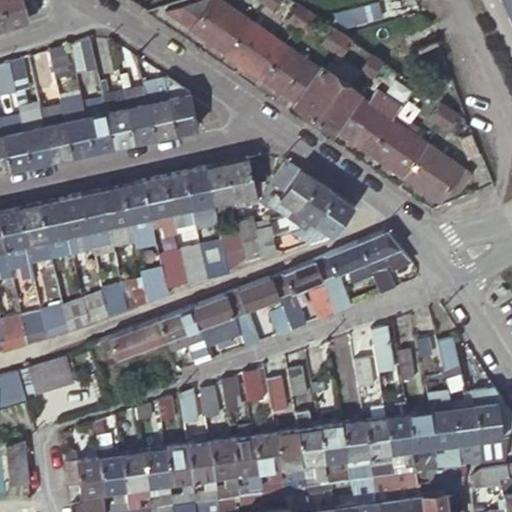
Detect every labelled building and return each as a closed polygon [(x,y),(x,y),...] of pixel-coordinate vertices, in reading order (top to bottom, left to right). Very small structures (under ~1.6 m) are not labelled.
[(0,0),(0,6),(5,22),(26,16),(20,0),(0,0)] [(34,0),(23,0),(28,11),(37,8),(34,0)] [(190,0),(163,8),(224,52),(248,17),(223,0),(190,0)] [(372,0),(370,0),(348,6),(353,24),(377,17),(372,0)] [(297,2),(287,17),(296,23),(306,8),(297,2)] [(306,8),(296,23),(305,30),(316,15),(306,8)] [(248,17),(224,52),(259,76),(283,41),(248,17)] [(332,26),(322,41),(330,47),(341,32),(332,26)] [(341,32),(330,47),(339,53),(349,38),(341,32)] [(95,66),(87,34),(77,37),(72,39),(79,69),(95,66)] [(68,40),(74,70),(79,69),(72,39),(68,40)] [(293,101),(318,65),(283,41),(259,76),(293,101)] [(48,53),(53,75),(68,71),(62,42),(46,46),(48,53)] [(369,74),(380,59),(371,53),(361,68),(369,74)] [(6,58),(12,86),(26,83),(19,54),(6,58)] [(0,60),(0,88),(12,86),(6,58),(0,60)] [(414,83),(380,59),(369,74),(404,98),(414,83)] [(293,101),(292,102),(331,129),(333,127),(356,93),(358,90),(319,63),(318,65),(293,101)] [(166,74),(162,75),(175,130),(195,125),(188,89),(166,74)] [(162,75),(141,80),(142,83),(154,134),(175,130),(162,75)] [(112,143),(133,139),(122,87),(109,90),(107,80),(98,82),(101,94),(112,143)] [(154,134),(142,83),(122,87),(133,139),(154,134)] [(414,83),(404,98),(412,104),(423,89),(414,83)] [(333,127),(367,151),(391,117),(399,104),(375,87),(366,99),(356,93),(333,127)] [(71,152),(92,148),(81,98),(79,91),(58,96),(59,101),(71,152)] [(92,148),(112,143),(101,94),(81,98),(92,148)] [(439,100),(431,95),(421,110),(429,116),(439,100)] [(439,100),(429,116),(438,122),(449,107),(439,100)] [(30,162),(50,157),(38,105),(37,101),(17,105),(18,113),(30,162)] [(50,157),(71,152),(59,101),(38,105),(50,157)] [(461,115),(451,109),(449,107),(438,122),(459,136),(457,132),(469,127),(464,114),(461,115)] [(0,125),(9,166),(30,162),(18,113),(0,116),(0,125)] [(391,117),(367,151),(402,175),(425,140),(391,117)] [(0,168),(9,166),(0,125),(0,168)] [(480,153),(469,127),(457,132),(459,136),(468,158),(480,153)] [(458,186),(469,170),(425,140),(402,175),(436,199),(444,187),(451,191),(458,186)] [(224,160),(233,206),(255,201),(251,180),(265,178),(259,153),(258,152),(224,160)] [(285,157),(284,158),(270,179),(283,188),(278,195),(274,193),(268,202),(285,214),(286,216),(293,207),(296,209),(317,179),(285,157)] [(224,160),(203,165),(213,210),(233,206),(224,160)] [(203,165),(182,169),(193,220),(214,215),(213,210),(203,165)] [(182,169),(162,173),(173,224),(193,220),(182,169)] [(162,173),(141,178),(152,226),(160,224),(162,234),(175,231),(173,224),(162,173)] [(152,226),(141,178),(120,183),(130,230),(152,226)] [(334,191),(317,179),(296,209),(293,207),(286,216),(301,226),(304,228),(310,219),(313,221),(334,191)] [(120,183),(99,187),(107,222),(110,235),(130,230),(120,183)] [(99,187),(79,192),(91,247),(98,277),(106,275),(95,225),(107,222),(99,187)] [(304,228),(301,226),(293,228),(299,245),(331,234),(351,203),(334,191),(313,221),(310,219),(304,228)] [(79,192),(58,197),(68,244),(70,251),(91,247),(79,192)] [(58,197),(37,201),(48,245),(48,248),(68,244),(58,197)] [(37,201),(16,206),(26,251),(48,245),(37,201)] [(16,206),(0,209),(0,231),(6,255),(17,253),(18,261),(23,260),(26,275),(32,274),(26,251),(16,206)] [(244,257),(260,253),(254,227),(253,221),(251,215),(236,218),(238,227),(244,254),(244,257)] [(268,224),(254,227),(260,253),(274,250),(270,234),(268,224)] [(225,267),(244,254),(238,227),(218,231),(220,242),(225,267)] [(384,227),(356,239),(369,271),(377,291),(390,286),(381,263),(389,259),(391,264),(409,257),(399,246),(384,227)] [(324,253),(312,258),(320,278),(322,284),(333,309),(347,303),(337,279),(335,272),(347,267),(351,278),(369,271),(356,239),(323,252),(324,253)] [(226,271),(225,267),(220,242),(199,246),(205,275),(219,272),(220,273),(226,271)] [(185,279),(205,275),(199,246),(179,250),(185,279)] [(186,280),(185,279),(179,250),(178,247),(158,252),(162,270),(165,286),(186,280)] [(312,258),(269,275),(277,296),(280,304),(289,327),(302,322),(290,291),(320,278),(312,258)] [(162,270),(140,274),(146,300),(166,292),(165,286),(162,270)] [(106,315),(126,307),(120,278),(118,272),(106,275),(98,277),(101,293),(106,313),(106,315)] [(126,307),(146,300),(140,274),(120,278),(126,307)] [(269,274),(223,291),(231,313),(238,331),(243,345),(257,340),(245,308),(277,296),(269,275),(269,274)] [(322,284),(308,290),(318,315),(333,309),(322,284)] [(223,291),(189,304),(197,325),(204,343),(238,331),(231,313),(223,291)] [(86,321),(106,313),(101,293),(81,298),(86,321)] [(67,328),(86,321),(81,298),(61,302),(67,328)] [(58,331),(67,328),(61,302),(39,307),(46,336),(48,335),(58,331)] [(157,316),(164,337),(186,329),(189,338),(190,338),(197,357),(199,360),(209,357),(208,353),(204,343),(197,325),(189,304),(157,316)] [(275,332),(289,327),(280,304),(267,309),(275,332)] [(43,337),(46,336),(39,307),(19,312),(26,342),(43,337)] [(24,343),(26,342),(19,312),(0,316),(0,324),(2,332),(5,346),(6,348),(24,343)] [(111,346),(115,355),(164,337),(157,316),(111,333),(97,338),(101,349),(111,346)] [(392,321),(378,323),(382,352),(396,350),(396,348),(392,321)] [(186,329),(164,337),(167,347),(189,338),(186,329)] [(449,335),(434,338),(441,370),(457,367),(449,335)] [(408,346),(396,348),(396,350),(400,378),(412,376),(408,346)] [(63,351),(24,365),(33,391),(71,378),(63,351)] [(367,355),(352,358),(356,385),(371,383),(367,355)] [(285,367),(289,393),(304,391),(300,364),(285,367)] [(17,368),(24,393),(33,391),(24,365),(17,368)] [(6,371),(0,372),(0,404),(25,398),(24,393),(17,368),(6,371)] [(254,370),(241,372),(245,398),(258,396),(254,370)] [(279,375),(263,377),(268,407),(283,405),(279,375)] [(219,378),(223,408),(238,405),(234,376),(219,378)] [(211,382),(197,385),(202,414),(215,412),(211,382)] [(470,392),(472,401),(480,436),(505,433),(511,417),(511,415),(492,385),(469,389),(470,392)] [(177,390),(181,421),(194,419),(190,386),(177,390)] [(449,404),(472,401),(470,392),(469,389),(462,390),(463,397),(448,399),(449,404)] [(444,441),(457,439),(452,419),(449,404),(448,399),(446,391),(425,394),(427,407),(434,442),(444,441)] [(159,396),(155,398),(158,418),(172,416),(169,393),(159,396)] [(147,401),(134,405),(135,417),(149,415),(147,401)] [(411,446),(406,410),(404,401),(394,402),(396,412),(382,414),(387,449),(411,446)] [(480,436),(472,401),(449,404),(452,419),(457,439),(459,448),(461,456),(462,462),(486,459),(483,447),(482,444),(480,436)] [(387,449),(382,414),(380,404),(368,405),(369,415),(360,417),(366,452),(366,454),(370,453),(369,451),(387,449)] [(434,442),(427,407),(406,410),(411,446),(434,442)] [(298,448),(300,461),(321,458),(315,424),(308,425),(306,409),(292,411),(293,420),(294,426),(298,448)] [(344,455),(366,452),(360,417),(338,420),(341,438),(344,455)] [(100,419),(92,420),(94,433),(103,432),(100,419)] [(258,431),(250,432),(255,468),(257,480),(258,491),(281,488),(280,481),(276,481),(271,479),(272,475),(271,465),(278,464),(272,429),(270,420),(257,422),(258,431)] [(293,420),(283,421),(284,428),(294,426),(293,420)] [(321,458),(324,475),(325,481),(348,478),(346,466),(339,467),(337,456),(344,455),(341,438),(338,420),(315,424),(321,458)] [(227,436),(233,471),(255,468),(250,432),(248,423),(235,425),(237,434),(227,436)] [(284,428),(272,429),(278,464),(300,461),(298,448),(294,426),(284,428)] [(190,433),(191,441),(205,439),(204,432),(190,433)] [(480,436),(482,444),(483,447),(501,445),(501,442),(505,433),(480,436)] [(21,436),(2,442),(7,481),(26,478),(21,436)] [(205,439),(210,474),(233,471),(227,436),(205,439)] [(205,439),(191,441),(184,442),(189,477),(210,474),(205,439)] [(436,456),(438,466),(462,462),(461,456),(459,448),(457,439),(444,441),(447,455),(436,456)] [(162,445),(167,480),(189,477),(184,442),(162,445)] [(162,445),(140,448),(145,483),(167,480),(162,445)] [(501,445),(483,447),(486,459),(503,457),(501,445)] [(104,511),(104,506),(101,489),(97,454),(88,455),(86,448),(72,450),(75,466),(63,468),(65,479),(76,477),(77,490),(80,510),(70,511),(69,511),(104,511)] [(119,451),(124,486),(145,483),(140,448),(119,451)] [(97,454),(101,489),(124,486),(119,451),(97,454)] [(436,456),(418,459),(418,461),(414,462),(415,469),(438,466),(436,456)] [(462,462),(438,466),(415,469),(416,475),(422,474),(422,476),(425,475),(426,479),(423,479),(417,480),(419,490),(419,497),(421,511),(445,511),(442,490),(459,487),(464,467),(462,462)] [(511,511),(511,469),(511,462),(479,467),(468,475),(469,486),(499,482),(503,507),(490,509),(486,511),(511,511)] [(348,478),(370,475),(369,468),(368,463),(346,466),(348,478)] [(369,468),(370,475),(391,472),(390,463),(373,465),(374,468),(369,468)] [(391,472),(393,481),(408,479),(407,476),(416,475),(415,469),(410,470),(391,472)] [(320,476),(319,472),(302,475),(304,484),(325,481),(324,475),(320,476)] [(375,481),(375,483),(393,481),(391,472),(370,475),(371,482),(375,481)] [(304,484),(302,475),(285,477),(285,480),(280,481),(281,488),(304,484)] [(363,485),(362,483),(371,482),(370,475),(348,478),(349,487),(363,485)] [(76,477),(65,479),(67,491),(77,490),(76,477)] [(325,481),(326,488),(328,487),(329,490),(349,487),(348,478),(325,481)] [(235,485),(236,494),(258,491),(257,480),(238,482),(239,484),(235,485)] [(304,484),(305,493),(319,490),(319,489),(326,488),(325,481),(304,484)] [(213,491),(214,497),(236,494),(235,485),(231,485),(230,484),(212,486),(212,489),(213,491)] [(287,493),(287,495),(305,493),(304,484),(281,488),(282,494),(287,493)] [(236,494),(237,500),(241,499),(241,502),(277,496),(277,494),(282,494),(281,488),(258,491),(236,494)] [(196,493),(191,494),(192,500),(214,497),(213,491),(212,489),(195,491),(196,493)] [(395,495),(397,511),(421,511),(419,497),(419,490),(417,490),(417,492),(395,495)] [(191,494),(187,495),(187,492),(169,495),(170,503),(192,500),(191,494)] [(233,503),(233,500),(237,500),(236,494),(214,497),(215,505),(233,503)] [(151,499),(147,500),(148,506),(170,503),(169,495),(151,497),(151,499)] [(373,498),(375,511),(397,511),(395,495),(373,498)] [(197,505),(198,507),(215,505),(214,497),(192,500),(193,506),(197,505)] [(126,500),(126,503),(127,509),(148,506),(147,500),(142,500),(141,498),(126,500)] [(352,501),(353,508),(353,511),(375,511),(373,498),(352,501)] [(193,507),(193,506),(192,500),(170,503),(171,509),(179,507),(179,509),(193,507)] [(352,501),(329,504),(329,511),(353,511),(353,508),(352,501)] [(126,503),(104,506),(104,511),(105,511),(127,509),(126,503)] [(170,503),(148,506),(148,511),(160,511),(166,511),(166,509),(171,509),(170,503)]
